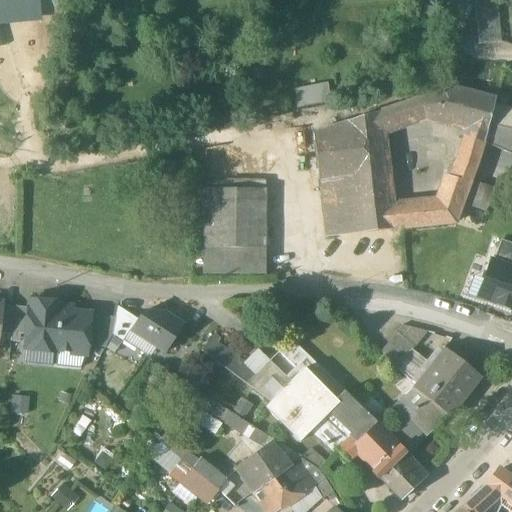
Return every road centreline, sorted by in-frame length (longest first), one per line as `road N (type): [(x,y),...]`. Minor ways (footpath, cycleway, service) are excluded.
road 1 (residential): [(511,344),(399,305),(309,294),(136,294),(0,270)]
road 2 (residential): [(425,511),(511,410)]
